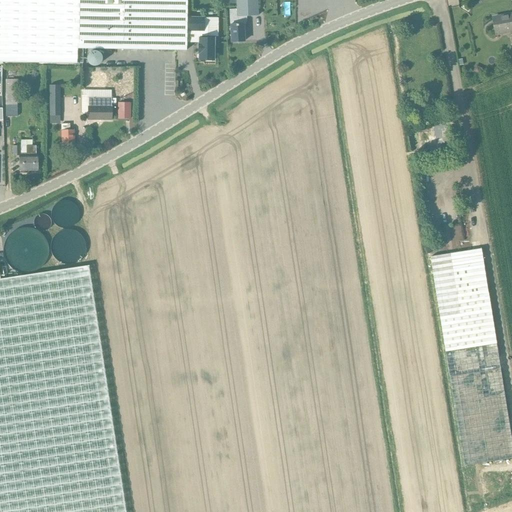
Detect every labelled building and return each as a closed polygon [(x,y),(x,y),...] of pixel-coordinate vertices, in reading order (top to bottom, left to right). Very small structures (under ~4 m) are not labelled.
[(0,0),(0,62),(77,64),(77,50),(77,0),(0,0)] [(77,0),(77,49),(124,50),(124,46),(148,46),(148,50),(184,51),(185,0),(77,0)] [(230,25),(231,42),(244,42),(244,24),(245,17),(258,16),(257,0),(235,0),(236,17),(237,17),(237,19),(229,20),(229,25),(230,25)] [(511,13),(493,18),(496,35),(511,32),(511,13)] [(187,16),(186,29),(200,30),(200,37),(199,37),(199,43),(198,43),(198,52),(199,52),(198,59),(205,59),(205,61),(212,61),(211,59),(213,59),(213,45),(215,45),(216,35),(217,35),(217,17),(187,16)] [(87,58),(86,59),(87,60),(87,61),(87,62),(88,63),(88,64),(89,65),(90,65),(91,66),(92,66),(93,66),(94,66),(95,66),(96,66),(97,66),(98,65),(99,65),(100,64),(100,63),(101,62),(101,61),(102,60),(102,59),(102,58),(102,57),(101,56),(101,55),(100,54),(99,53),(98,52),(97,52),(96,51),(95,51),(94,51),(93,51),(92,52),(91,52),(90,53),(89,53),(88,54),(88,55),(87,56),(87,57),(87,58)] [(331,92),(331,88),(329,83),(327,79),(325,77),(321,74),(318,72),(314,71),(310,71),(305,72),(302,73),(298,75),(295,78),(293,81),(291,85),(290,88),(290,92),(290,96),(291,99),(293,103),(296,106),(299,109),(302,111),(306,112),(311,112),(315,112),(319,111),(322,109),(325,106),(328,103),(330,99),(331,96),(331,92)] [(131,73),(113,72),(113,91),(131,91),(131,73)] [(17,117),(17,80),(6,80),(6,117),(17,117)] [(60,116),(60,86),(49,86),(49,116),(60,116)] [(283,101),(283,100),(283,98),(282,94),(279,90),(277,89),(275,87),(273,86),(269,86),(266,86),(263,87),(261,88),(258,90),(256,92),(255,95),(254,98),(254,100),(254,103),(255,105),(256,108),(258,111),(260,113),(263,114),(265,114),(268,115),(271,115),(274,114),(276,112),(278,111),(280,109),(282,106),(283,104),(283,101)] [(111,121),(111,98),(88,98),(88,120),(111,121)] [(251,114),(251,113),(251,109),(249,106),(247,104),(245,103),(243,103),(241,102),(239,103),(236,103),(233,106),(231,109),(230,111),(230,113),(230,115),(231,117),(233,120),(234,122),(236,123),(238,123),(241,124),(244,123),(245,123),(248,121),(249,120),(251,118),(251,115),(251,114)] [(118,103),(118,119),(131,119),(131,103),(118,103)] [(61,124),(62,151),(74,151),(74,130),(69,130),(69,124),(61,124)] [(210,152),(210,148),(209,145),(207,142),(205,139),(202,137),(199,135),(194,134),(193,134),(190,134),(186,135),(183,137),(180,139),(178,142),(176,145),(175,148),(174,152),(175,156),(176,159),(177,162),(180,165),(182,167),(185,169),(187,169),(192,170),(194,170),(199,169),(202,167),(205,165),(207,162),(209,159),(210,156),(210,152)] [(36,146),(32,146),(32,140),(20,141),(21,146),(12,146),(12,156),(19,155),(19,171),(21,171),(21,173),(27,173),(27,171),(37,171),(37,154),(36,154),(36,146)] [(80,213),(80,212),(79,208),(79,206),(77,204),(74,202),(72,201),(69,201),(67,201),(64,202),(61,204),(59,205),(58,208),(57,211),(57,214),(58,216),(60,220),(62,222),(64,223),(68,224),(70,224),(73,223),(76,221),(78,219),(79,217),(80,213)] [(52,220),(51,217),(50,215),(48,213),(45,212),(42,212),(39,214),(38,216),(37,219),(37,220),(37,222),(38,225),(40,226),(43,227),(47,227),(49,226),(51,223),(52,220)] [(33,228),(33,227),(33,225),(32,224),(30,222),(28,222),(27,222),(24,223),(23,225),(23,227),(23,229),(24,231),(25,232),(27,233),(30,232),(31,231),(33,230),(33,228)] [(440,229),(442,245),(464,242),(462,226),(440,229)] [(511,457),(511,436),(482,249),(431,257),(464,465),(511,457)] [(0,511),(125,511),(88,266),(0,279),(0,278),(0,511)] [(132,511),(129,492),(123,493),(125,511),(132,511)] [(435,511),(436,510),(435,507),(434,504),(432,502),(430,501),(427,499),(424,498),(422,498),(419,498),(416,499),(413,500),(411,502),(409,504),(408,507),(407,510),(406,511),(435,511)]
